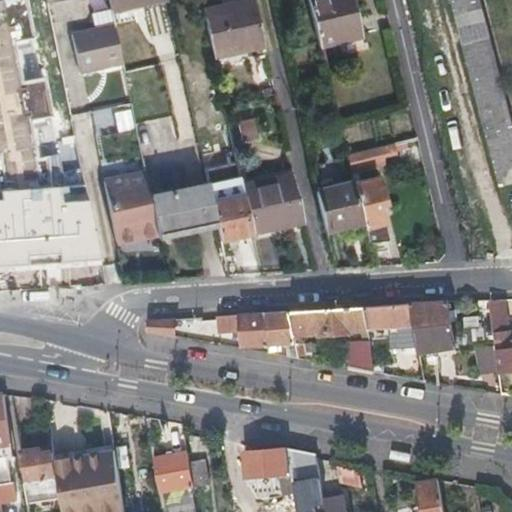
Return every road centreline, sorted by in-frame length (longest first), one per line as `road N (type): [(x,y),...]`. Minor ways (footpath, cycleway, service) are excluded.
road 1 (primary): [(36,373),(511,458)]
road 2 (residential): [(92,346),(133,302),(511,279)]
road 3 (primary): [(511,425),(92,346)]
